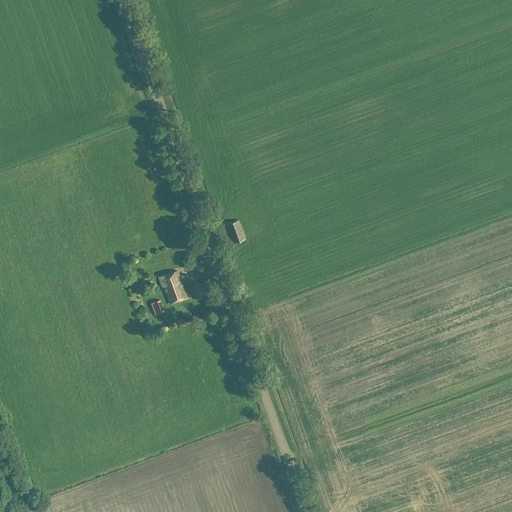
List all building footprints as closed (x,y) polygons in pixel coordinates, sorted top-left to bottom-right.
[(237,221),(225,225),(232,244),(244,240),(237,221)] [(185,250),(186,260),(196,260),(195,249),(185,250)] [(163,287),(170,304),(186,298),(180,282),(176,271),(157,278),(161,287),(163,287)] [(204,282),(190,287),(195,300),(209,294),(204,282)] [(164,312),(159,299),(150,303),(154,315),(164,312)]
